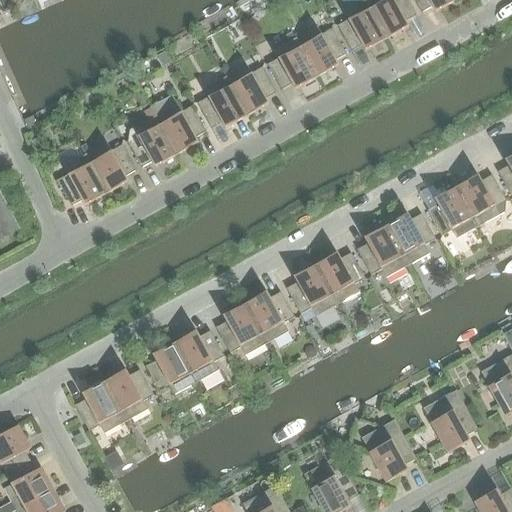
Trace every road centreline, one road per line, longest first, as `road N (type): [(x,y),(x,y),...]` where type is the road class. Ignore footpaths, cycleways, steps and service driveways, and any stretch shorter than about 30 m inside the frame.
road 1 (residential): [(511,125),(31,394)]
road 2 (residential): [(61,247),(511,0)]
road 3 (residential): [(61,247),(0,115)]
road 4 (residential): [(31,394),(95,511)]
road 5 (residential): [(511,449),(398,511)]
